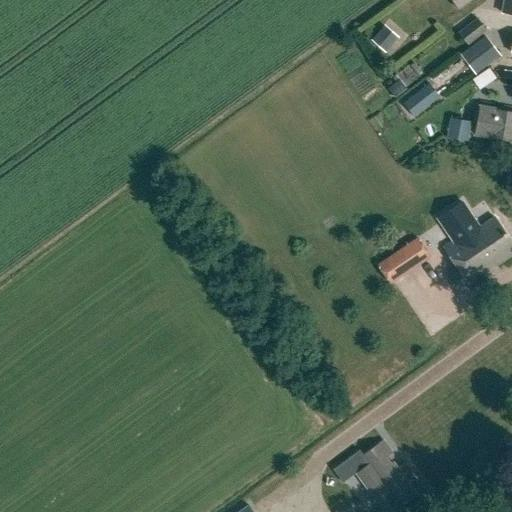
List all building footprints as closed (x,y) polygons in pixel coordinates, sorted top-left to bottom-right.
[(511,0),(503,0),(501,13),(511,15),(511,0)] [(485,32),(475,19),(456,34),(467,47),(485,32)] [(384,53),(397,37),(384,26),(371,41),(384,53)] [(494,48),(485,36),(460,56),(474,74),(493,60),(488,53),(494,48)] [(411,119),(429,95),(422,89),(428,82),(409,68),(405,73),(404,72),(395,85),(405,92),(394,106),(411,119)] [(467,79),(472,88),(487,79),(482,70),(467,79)] [(475,135),(511,141),(511,114),(496,111),(496,110),(480,107),(475,135)] [(467,142),(471,122),(450,119),(446,138),(467,142)] [(448,277),(457,290),(468,282),(470,286),(480,279),(478,276),(495,264),(497,267),(511,256),(511,255),(508,249),(511,246),(511,243),(494,217),(475,231),(472,228),(463,234),(464,236),(456,241),(453,239),(441,247),(457,270),(448,277)] [(367,252),(383,241),(375,230),(359,241),(367,252)] [(387,253),(405,240),(401,234),(383,247),(387,253)] [(375,266),(388,286),(429,259),(416,239),(375,266)] [(355,474),(382,511),(404,511),(401,507),(417,494),(388,456),(392,453),(382,440),(362,455),(369,464),(355,474)] [(345,482),(355,474),(348,464),(337,471),(345,482)]
